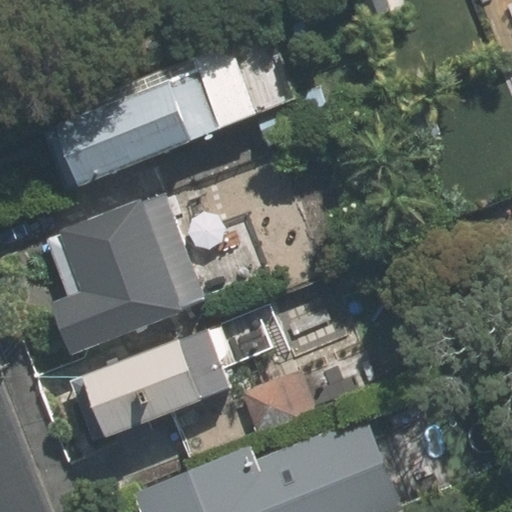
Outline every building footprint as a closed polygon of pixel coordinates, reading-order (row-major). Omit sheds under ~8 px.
[(205,66),(66,121),(89,178),(228,122),(205,66)] [(259,110),(271,142),(334,118),(321,86),(259,110)] [(431,86),(395,101),(416,150),(451,136),(431,86)] [(366,89),(340,99),(347,119),(374,109),(366,89)] [(60,295),(81,348),(213,298),(171,188),(50,233),(71,291),(60,295)] [(121,439),(159,425),(153,411),(234,380),(212,323),(73,376),(95,432),(116,425),(121,439)] [(291,480),(275,440),(141,492),(148,511),(290,511),(287,502),(316,491),(309,473),(291,480)]
